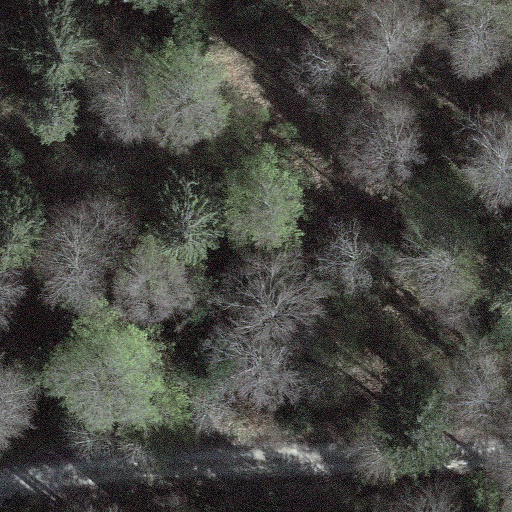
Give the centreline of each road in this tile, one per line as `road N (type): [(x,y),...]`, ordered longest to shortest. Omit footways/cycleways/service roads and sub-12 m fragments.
road 1 (track): [(0,128),(84,100),(302,59),(511,49)]
road 2 (unclassified): [(0,489),(64,473),(249,455),(511,446)]
